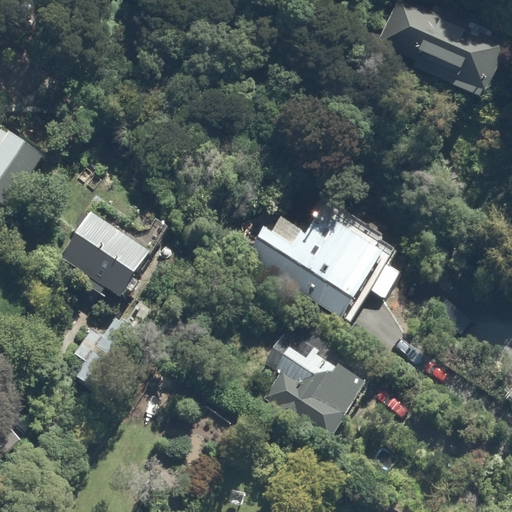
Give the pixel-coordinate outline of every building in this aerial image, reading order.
[(511,48),(405,1),(404,0),(382,50),(421,67),(418,73),(485,103),(488,96),(491,97),(511,49),(511,48)] [(10,138),(0,152),(0,203),(6,207),(40,158),(10,138)] [(268,234),(250,261),(347,325),(349,323),(354,327),(375,295),(387,303),(404,278),(391,269),(398,257),(383,247),(387,242),(336,208),(312,243),(288,227),(279,241),(268,234)] [(81,230),(86,233),(65,263),(92,282),(88,288),(105,300),(110,293),(124,303),(155,258),(97,219),(96,219),(93,223),(88,219),(81,230)] [(455,302),(471,283),(456,270),(447,281),(440,276),(432,285),(439,291),(440,290),(455,302)] [(298,430),(303,424),(332,445),(384,372),(312,321),(304,333),(300,330),(291,341),(287,338),(268,365),(284,376),(263,405),(298,430)] [(137,336),(120,323),(79,379),(96,392),(137,336)]
